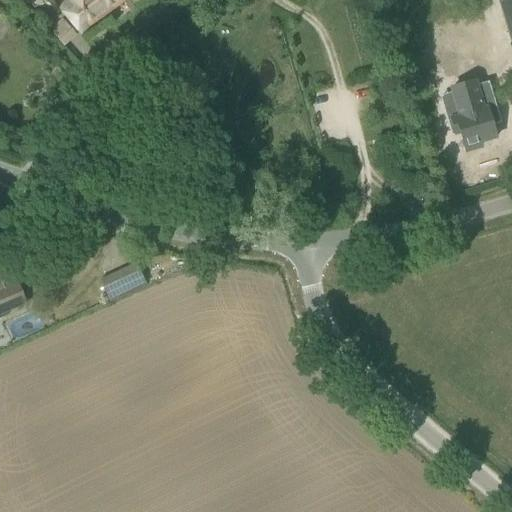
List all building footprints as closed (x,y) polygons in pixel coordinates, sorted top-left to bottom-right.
[(69,0),(69,1),(59,9),(80,35),(128,0),(69,0)] [(511,5),(501,8),(511,44),(511,45),(511,46),(511,47),(511,50),(511,5)] [(464,86),(441,93),(449,121),(437,124),(442,141),(450,138),(454,151),(485,142),(481,129),(489,127),(484,111),(472,114),(464,86)] [(14,280),(16,279),(10,265),(0,269),(0,315),(8,312),(26,304),(17,282),(15,282),(14,280)] [(146,285),(135,265),(99,281),(109,302),(146,285)]
